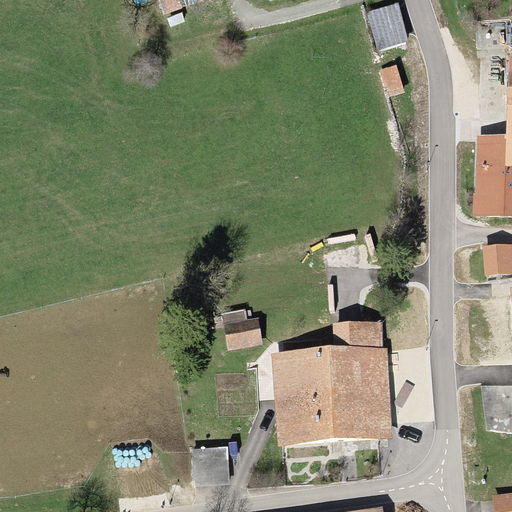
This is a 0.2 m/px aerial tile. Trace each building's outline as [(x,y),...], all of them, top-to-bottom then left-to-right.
[(397,14),(370,20),(377,53),(404,47),(397,14)] [(511,67),(506,68),(505,144),(477,144),(476,166),(505,166),(505,181),(511,180),(511,67)] [(477,224),(511,224),(511,180),(505,181),(505,166),(476,166),(477,224)] [(511,254),(474,255),(474,281),(511,280),(511,254)] [(260,329),(221,332),(223,353),(262,350),(260,329)] [(313,357),(269,361),(277,457),(390,448),(380,332),(312,338),(313,357)] [(228,456),(190,456),(191,498),(229,498),(228,456)] [(511,511),(511,498),(492,500),(492,511),(511,511)]
